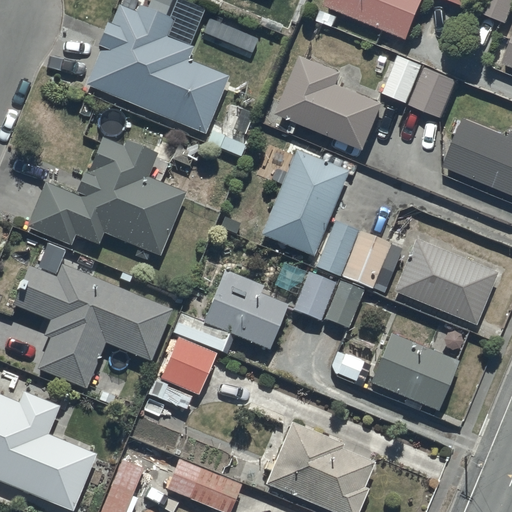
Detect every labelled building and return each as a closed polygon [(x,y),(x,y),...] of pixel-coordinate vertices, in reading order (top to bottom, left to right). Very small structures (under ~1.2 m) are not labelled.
[(431,0),(333,0),(330,10),(412,45),(431,0)] [(508,17),(511,3),(511,0),(481,0),(479,6),(508,17)] [(101,43),(86,82),(204,132),(228,74),(186,56),(196,34),(169,23),(172,17),(138,3),(136,10),(118,2),(110,20),(104,18),(94,40),(101,43)] [(511,34),(503,56),(511,60),(511,34)] [(400,51),(383,88),(441,114),(458,77),(400,51)] [(301,52),(277,109),(363,146),(383,98),(338,79),(342,69),(301,52)] [(511,131),(464,113),(444,162),(511,189),(511,131)] [(73,190),(45,180),(27,224),(71,242),(75,232),(100,242),(104,231),(160,254),(183,189),(146,176),(155,148),(125,137),(122,144),(98,135),(85,171),(81,169),(73,190)] [(347,167),(294,145),(259,231),(312,253),(347,167)] [(339,274),(356,227),(332,218),(314,264),(339,274)] [(356,227),(339,274),(382,291),(400,245),(384,239),(386,235),(361,225),(360,229),(356,227)] [(495,270),(414,236),(393,287),(473,321),(495,270)] [(170,305),(61,261),(56,273),(26,261),(10,302),(49,318),(43,333),(49,336),(37,365),(85,384),(98,352),(101,353),(106,339),(149,357),(170,305)] [(261,282),(223,268),(201,318),(179,310),(171,332),(176,334),(158,377),(165,380),(159,395),(185,407),(191,390),(198,393),(217,347),(225,350),(232,331),(269,345),(286,300),(258,290),(261,282)] [(307,269),(297,292),(292,307),(319,317),(333,279),(307,269)] [(336,277),(321,315),(347,325),(362,287),(336,277)] [(456,357),(388,330),(369,379),(436,406),(456,357)] [(20,400),(0,391),(0,478),(72,508),(96,451),(47,430),(58,404),(24,389),(20,400)] [(289,419),(263,481),(339,511),(354,511),(366,485),(361,483),(371,459),(368,458),(370,452),(289,419)] [(120,457),(97,511),(122,511),(123,509),(129,511),(136,496),(130,493),(141,466),(120,457)] [(178,457),(166,487),(227,511),(239,483),(178,457)]
